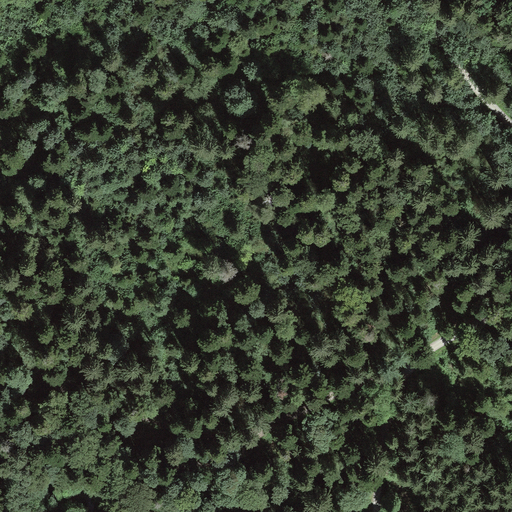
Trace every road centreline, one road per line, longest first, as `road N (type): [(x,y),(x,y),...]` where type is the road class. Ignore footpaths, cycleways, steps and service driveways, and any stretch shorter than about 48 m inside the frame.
road 1 (track): [(407,363),(341,387),(256,435),(184,427),(0,356)]
road 2 (track): [(511,306),(407,363),(381,449),(376,511)]
road 3 (track): [(256,435),(232,454),(161,475),(84,480)]
road 4 (track): [(422,0),(462,72),(511,126)]
